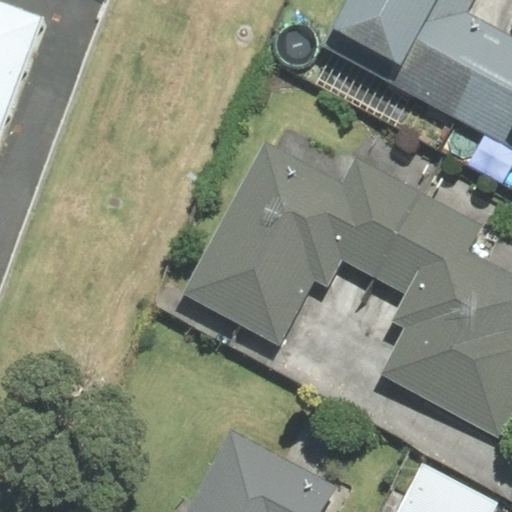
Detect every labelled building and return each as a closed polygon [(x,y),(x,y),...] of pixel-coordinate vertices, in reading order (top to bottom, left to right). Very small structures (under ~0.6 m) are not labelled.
[(0,0),(0,172),(57,18),(8,0),(0,0)] [(376,0),(362,27),(412,54),(401,74),(511,133),(511,26),(482,10),(487,0),(376,0)] [(511,275),(480,258),(497,226),(368,158),(351,190),(276,151),(200,294),(288,340),(336,248),(420,292),(402,326),(416,333),(393,376),(511,438),(511,436),(511,275)] [(339,511),(351,490),(238,432),(196,511),(339,511)] [(439,470),(414,511),(508,511),(510,510),(439,470)]
